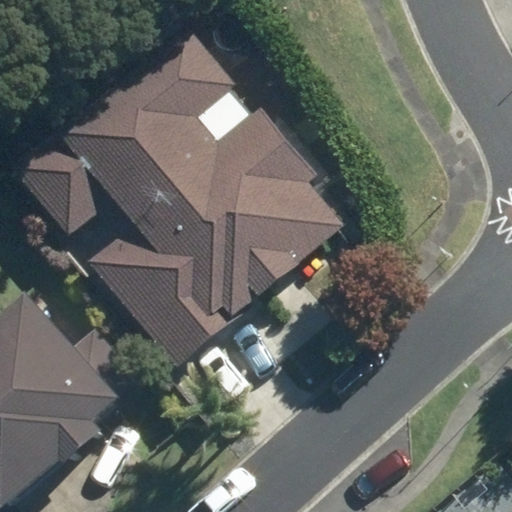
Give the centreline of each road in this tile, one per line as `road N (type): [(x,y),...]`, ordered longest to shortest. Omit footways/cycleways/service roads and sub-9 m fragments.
road 1 (residential): [(239,511),(511,272)]
road 2 (residential): [(442,0),(459,46),(511,125)]
